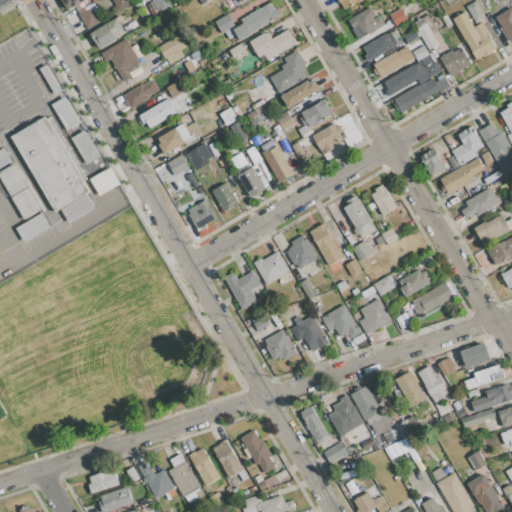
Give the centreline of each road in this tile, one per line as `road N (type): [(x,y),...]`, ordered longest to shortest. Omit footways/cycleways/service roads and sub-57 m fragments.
road 1 (residential): [(34,0),(335,511)]
road 2 (residential): [(304,0),(511,351)]
road 3 (residential): [(191,263),(511,75)]
road 4 (residential): [(0,486),(268,394)]
road 5 (residential): [(268,394),(511,314)]
